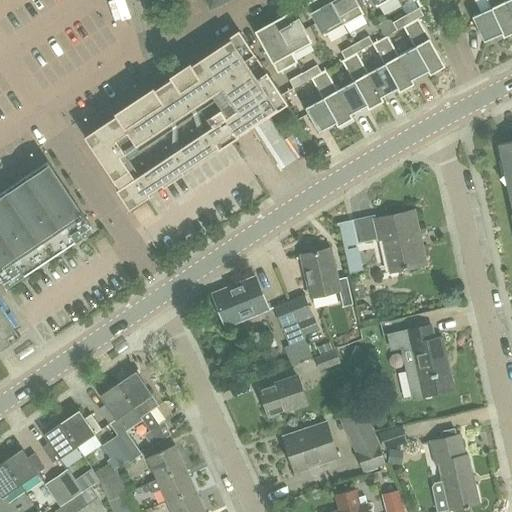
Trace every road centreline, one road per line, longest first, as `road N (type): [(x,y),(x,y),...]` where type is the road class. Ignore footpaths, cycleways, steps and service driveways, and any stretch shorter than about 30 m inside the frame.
road 1 (residential): [(511,437),(433,124)]
road 2 (tertiary): [(164,293),(433,124)]
road 3 (residential): [(254,511),(154,299)]
road 4 (tertiary): [(0,406),(154,299)]
road 5 (residential): [(62,141),(164,293)]
